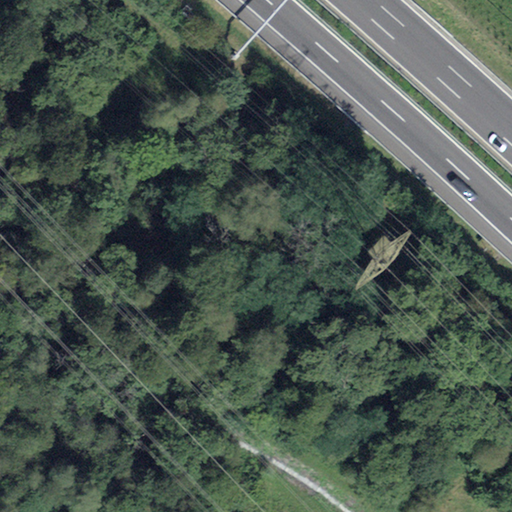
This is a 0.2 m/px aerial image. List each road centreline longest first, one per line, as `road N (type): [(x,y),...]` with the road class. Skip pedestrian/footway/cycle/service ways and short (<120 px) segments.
road 1 (motorway): [(259,0),(511,225)]
road 2 (motorway): [(511,133),(359,0)]
